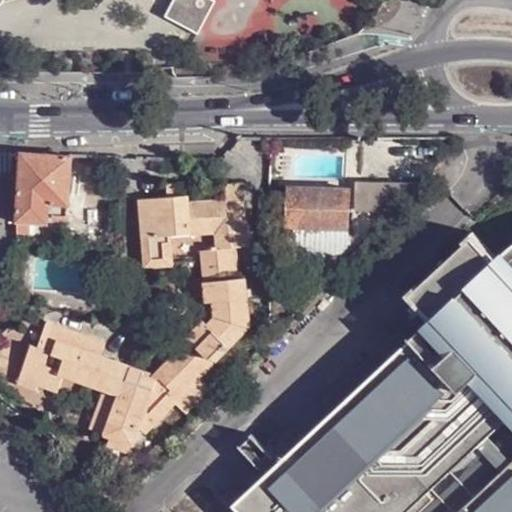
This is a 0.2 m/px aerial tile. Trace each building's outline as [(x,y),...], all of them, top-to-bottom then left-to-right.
[(215,0),(214,0),(182,0),(174,0),(167,15),(199,32),(215,0)] [(50,153),(22,152),(18,219),(49,222),(50,203),(70,204),(73,155),(69,155),(50,153)] [(359,211),(389,213),(412,190),(414,191),(425,180),(361,179),(359,211)] [(170,196),(190,194),(189,181),(170,183),(170,196)] [(197,194),(190,194),(170,196),(141,199),(147,268),(177,264),(174,236),(196,232),(198,235),(216,233),(218,248),(238,245),(252,244),(250,214),(247,214),(246,182),(227,182),(228,196),(197,199),(197,194)] [(351,187),(292,184),(291,223),(296,223),(350,226),(351,187)] [(350,226),(296,223),(292,241),(301,251),(340,253),(352,243),(350,226)] [(285,453),(230,508),(233,511),(511,511),(511,225),(505,230),(493,238),(479,249),(455,226),(394,293),(445,340),(441,345),(414,320),(399,336),(400,337),(285,453)] [(240,277),(238,245),(218,248),(203,250),(207,281),(240,277)] [(249,277),(240,277),(207,281),(209,300),(215,302),(216,317),(210,323),(228,341),(214,357),(191,336),(156,374),(160,377),(157,387),(158,388),(144,427),(150,432),(180,404),(189,413),(213,389),(203,379),(255,324),(249,277)] [(215,302),(209,300),(207,300),(205,301),(206,317),(210,323),(216,317),(215,302)] [(228,341),(210,323),(206,317),(191,336),(214,357),(228,341)] [(138,446),(144,427),(158,388),(157,387),(160,377),(156,374),(147,370),(146,367),(106,352),(108,341),(52,320),(40,347),(35,346),(23,377),(40,384),(61,391),(66,375),(106,389),(121,395),(107,434),(114,437),(133,442),(138,446)] [(274,442),(285,453),(400,337),(399,336),(389,326),(274,442)] [(40,384),(23,377),(21,383),(39,390),(40,384)] [(92,427),(107,434),(121,395),(106,389),(92,427)] [(245,436),(232,450),(255,472),(268,459),(245,436)]
